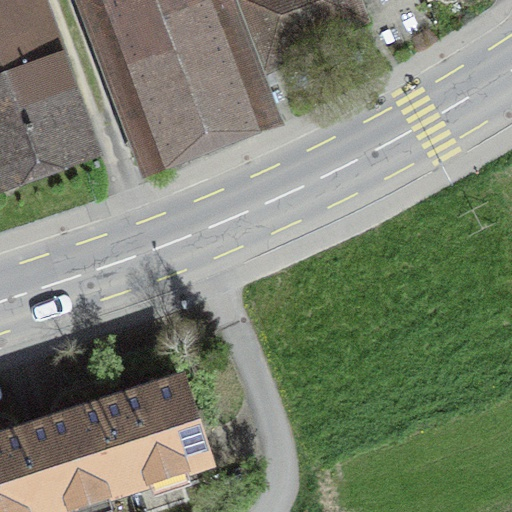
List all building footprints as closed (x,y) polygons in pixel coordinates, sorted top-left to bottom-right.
[(0,0),(0,180),(79,152),(22,0),(0,0)] [(99,0),(159,158),(211,138),(259,120),(244,81),(256,77),(268,72),(266,67),(270,65),(269,63),(294,54),(292,51),(316,42),(315,40),(338,31),(338,28),(363,19),(355,0),(238,0),(250,31),(240,35),(229,5),(216,10),(212,0),(99,0)] [(102,408),(128,486),(208,460),(182,381),(102,408)] [(128,486),(102,408),(23,433),(49,511),(128,486)] [(0,511),(48,511),(49,511),(23,433),(0,440),(0,511)]
